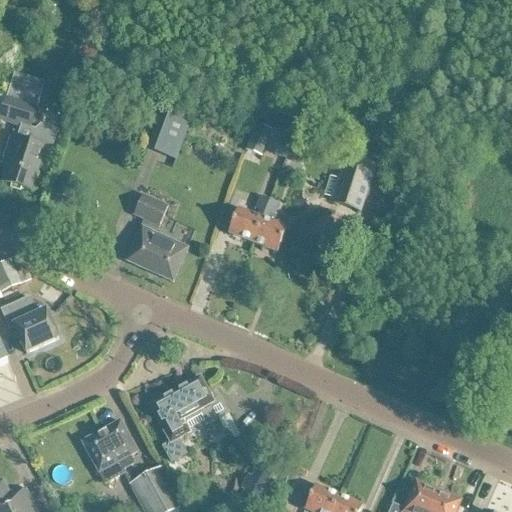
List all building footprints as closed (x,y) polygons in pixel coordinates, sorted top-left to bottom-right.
[(58,133),(33,125),(38,110),(45,85),(14,77),(13,82),(0,121),(0,123),(21,130),(17,142),(11,140),(4,161),(10,162),(2,185),(32,194),(45,153),(51,155),(58,133)] [(176,164),(193,116),(161,105),(144,152),(176,164)] [(262,158),(271,134),(253,128),(245,151),(262,158)] [(300,167),(308,144),(295,139),(292,146),(290,146),(285,161),(300,167)] [(285,161),(290,146),(279,142),(274,157),(285,161)] [(361,214),(376,168),(347,159),(332,204),(361,214)] [(72,205),(81,184),(64,177),(54,197),(72,205)] [(173,285),(188,252),(155,237),(159,229),(168,209),(144,198),(134,218),(149,224),(145,232),(143,231),(127,265),(173,285)] [(253,247),(269,203),(260,200),(255,212),(260,214),(257,220),(238,213),(229,237),(253,247)] [(279,207),(269,203),(253,247),(278,256),(287,231),(268,224),(270,218),(274,219),(279,207)] [(54,286),(20,268),(14,272),(10,264),(0,268),(0,292),(2,297),(32,283),(39,296),(54,286)] [(30,302),(17,308),(9,311),(3,318),(9,331),(14,329),(26,357),(59,342),(47,314),(37,318),(30,302)] [(0,369),(8,366),(0,347),(0,369)] [(179,442),(219,421),(225,431),(231,434),(235,442),(240,439),(228,416),(220,402),(214,405),(200,381),(150,408),(171,447),(163,451),(172,467),(188,459),(179,442)] [(143,481),(130,458),(137,454),(121,424),(82,445),(105,487),(123,477),(142,511),(185,511),(162,470),(143,481)] [(270,488),(268,487),(273,475),(257,468),(252,479),(248,478),(242,492),(245,494),(242,501),(258,509),(261,501),(264,502),(270,488)] [(0,511),(36,511),(26,491),(12,499),(4,483),(0,485),(0,511)] [(431,511),(438,495),(417,486),(410,502),(408,501),(404,511),(393,506),(390,511),(431,511)] [(333,511),(339,500),(316,489),(305,511),(333,511)] [(456,511),(460,504),(438,495),(431,511),(456,511)] [(362,511),(363,510),(339,500),(333,511),(362,511)]
